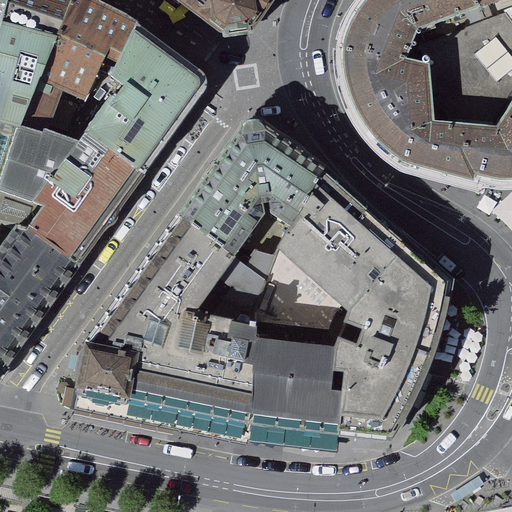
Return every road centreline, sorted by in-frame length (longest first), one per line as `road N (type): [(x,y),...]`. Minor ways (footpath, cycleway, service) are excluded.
road 1 (residential): [(3,438),(14,402),(222,122),(246,77),(303,60)]
road 2 (primary): [(3,438),(243,495),(293,499),(404,484),(455,458),(473,439)]
road 3 (primary): [(503,273),(485,251),(365,169),(322,119),(303,60)]
